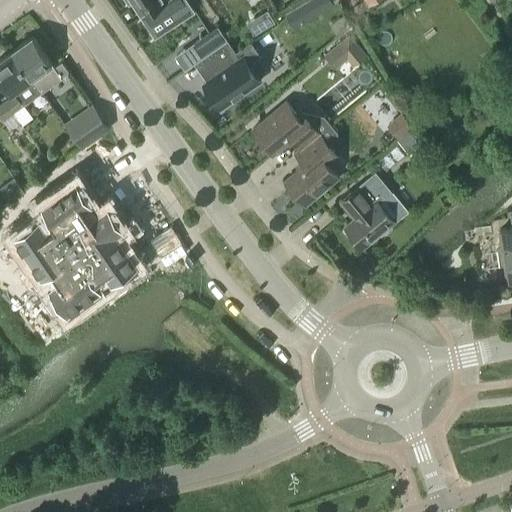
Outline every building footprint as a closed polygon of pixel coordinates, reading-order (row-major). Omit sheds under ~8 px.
[(122,0),(125,3),(129,1),(136,11),(148,3),(154,13),(175,0),(122,0)] [(333,0),(313,0),(284,16),(294,29),(337,5),(333,0)] [(267,12),(246,25),(254,38),(275,25),(267,12)] [(175,57),(185,70),(194,63),(227,40),(218,28),(175,57)] [(33,37),(12,52),(31,78),(35,84),(42,92),(62,77),(33,37)] [(322,58),(333,71),(345,62),(353,70),(365,58),(347,38),(322,58)] [(221,105),(259,78),(249,63),(261,55),(252,41),(236,52),(227,40),(194,63),(204,80),(203,81),(221,105)] [(15,94),(5,101),(21,123),(23,126),(33,119),(24,106),(42,93),(42,92),(35,84),(31,78),(12,52),(0,60),(0,76),(12,92),(13,91),(15,94)] [(69,72),(62,62),(55,67),(62,77),(69,72)] [(21,123),(5,101),(0,105),(0,115),(11,131),(21,123)] [(306,116),(300,109),(295,113),(285,101),(252,128),(272,153),(291,137),(300,148),(327,125),(323,120),(306,116)] [(104,133),(107,130),(111,128),(94,106),(66,126),(82,148),(104,133)] [(396,144),(410,132),(412,130),(400,117),(384,130),(396,144)] [(337,176),(329,166),(341,157),(336,152),(335,135),(327,125),(300,148),(294,153),(303,164),(283,180),(303,204),(337,176)] [(396,144),(413,164),(426,151),(410,132),(396,144)] [(355,218),(343,228),(361,248),(404,211),(373,174),(340,201),(355,218)] [(24,193),(14,179),(0,189),(0,190),(10,203),(24,193)] [(41,215),(14,234),(33,262),(68,313),(139,264),(118,233),(124,228),(108,204),(90,216),(85,209),(93,203),(77,180),(42,204),(51,218),(46,222),(41,215)] [(511,214),(510,214),(511,224),(511,228),(499,230),(502,250),(497,250),(499,267),(504,266),(506,282),(511,281),(511,214)]
